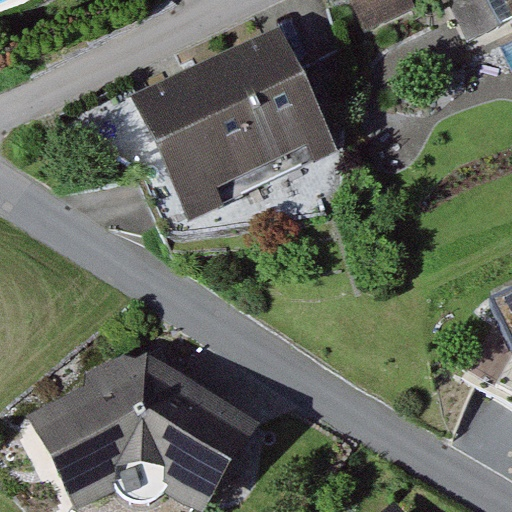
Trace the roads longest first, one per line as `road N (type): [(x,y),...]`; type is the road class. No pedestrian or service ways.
road 1 (residential): [(511,509),(0,196)]
road 2 (residential): [(252,0),(0,120)]
